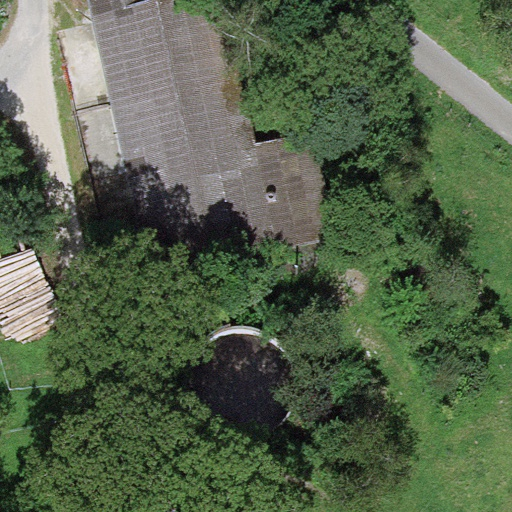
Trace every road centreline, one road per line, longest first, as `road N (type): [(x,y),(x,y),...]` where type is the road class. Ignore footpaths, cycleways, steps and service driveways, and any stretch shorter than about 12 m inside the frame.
road 1 (track): [(172,511),(68,244),(36,0)]
road 2 (track): [(341,0),(511,130)]
